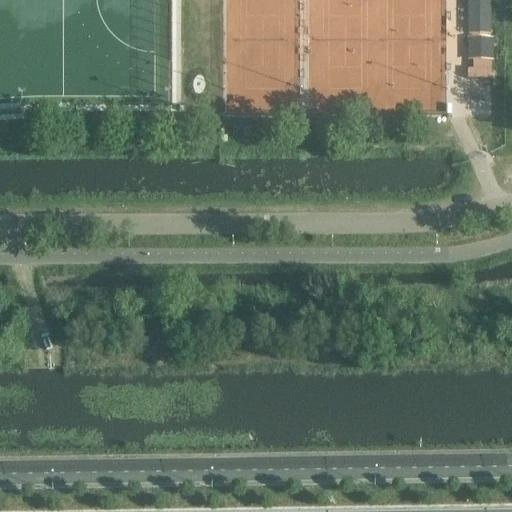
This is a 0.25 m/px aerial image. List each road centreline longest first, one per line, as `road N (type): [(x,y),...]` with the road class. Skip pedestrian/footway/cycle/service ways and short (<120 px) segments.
road 1 (unclassified): [(511,206),(425,221),(0,228)]
road 2 (primary): [(511,466),(0,473)]
